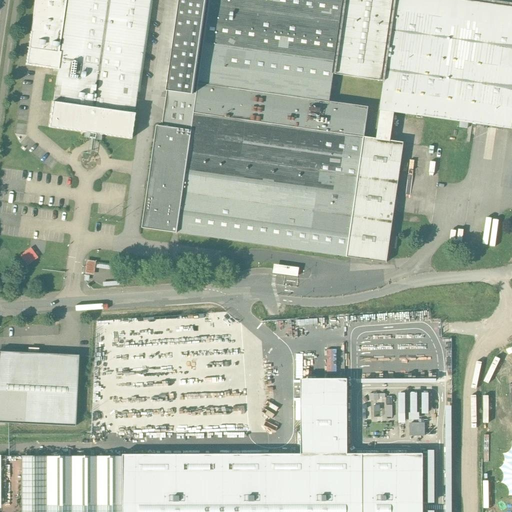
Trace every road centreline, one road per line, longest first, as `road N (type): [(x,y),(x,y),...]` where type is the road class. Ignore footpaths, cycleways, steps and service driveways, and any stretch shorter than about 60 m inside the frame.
road 1 (unclassified): [(499,280),(355,301),(202,297),(0,307)]
road 2 (unclassified): [(511,312),(487,357),(475,404),(474,511)]
